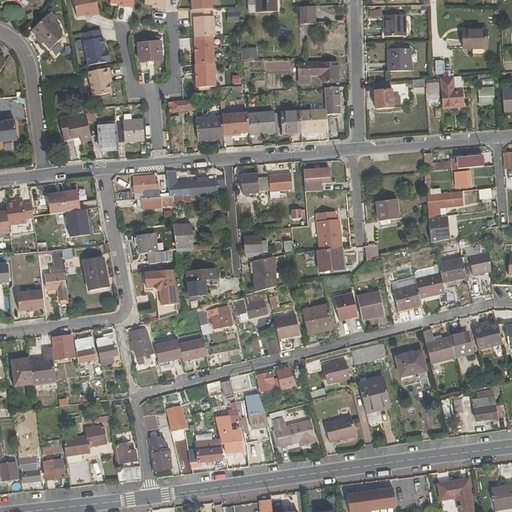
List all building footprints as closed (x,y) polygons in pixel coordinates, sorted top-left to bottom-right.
[(91,17),(99,16),(96,0),(73,0),(77,19),(91,16),(91,17)] [(125,8),(134,9),(134,0),(110,0),(110,5),(125,6),(125,8)] [(157,9),(166,10),(166,0),(145,0),(144,6),(158,8),(157,9)] [(190,0),(192,12),(211,11),(210,0),(190,0)] [(275,0),(255,0),(257,13),(276,12),(275,0)] [(315,24),(315,7),(298,8),(298,25),(315,24)] [(227,22),(239,22),(238,9),(227,9),(227,22)] [(214,38),(212,11),(211,11),(192,12),(190,12),(191,20),(193,20),(194,39),(212,38),(214,38)] [(405,36),(404,16),(384,17),(384,37),(405,36)] [(62,32),(47,17),(31,32),(50,51),(62,38),(62,32)] [(462,49),(486,49),(486,30),(462,30),(462,49)] [(101,31),(84,34),(85,42),(84,42),(88,67),(110,63),(108,52),(105,52),(104,48),(105,48),(103,39),(102,39),(101,31)] [(213,65),(212,38),(194,39),(191,39),(192,48),(194,48),(195,66),(213,65)] [(160,41),(138,44),(140,62),(162,60),(160,41)] [(242,59),(258,59),(257,47),(242,47),(242,59)] [(387,71),(411,70),(410,50),(386,51),(387,71)] [(442,77),(450,77),(450,72),(454,72),(454,61),(434,62),(435,74),(442,74),(442,77)] [(321,76),(322,84),(338,84),(338,62),(297,64),(297,77),(321,76)] [(215,87),(213,65),(195,66),(193,66),(193,74),(195,74),(196,88),(215,87)] [(109,69),(88,73),(93,98),(112,94),(110,83),(109,77),(111,77),(109,69)] [(412,88),(425,88),(425,85),(425,80),(411,81),(412,88)] [(442,109),(462,108),(461,89),(449,89),(448,82),(440,82),(442,109)] [(377,92),(373,93),(374,109),(392,107),(392,92),(391,83),(376,84),(377,92)] [(425,88),(426,98),(439,97),(438,84),(425,85),(425,88)] [(491,84),(480,84),(481,97),(486,97),(486,102),(493,101),(491,84)] [(339,113),(338,88),(324,89),(326,110),(326,115),(339,113)] [(511,89),(503,90),(504,113),(511,112),(511,89)] [(182,101),(167,102),(169,113),(195,111),(194,100),(182,101)] [(327,130),(326,115),(326,110),(299,112),(301,133),(327,130)] [(282,135),(301,134),(301,133),(299,112),(280,114),(282,135)] [(273,113),(248,115),(250,134),(250,135),(275,134),(273,113)] [(81,143),(91,141),(86,114),(59,119),(63,140),(79,137),(81,143)] [(248,115),(222,117),(224,138),(232,137),(232,135),(240,135),(250,134),(248,115)] [(196,120),(197,142),(224,139),(224,138),(222,117),(196,120)] [(14,120),(0,121),(0,142),(16,140),(14,120)] [(118,143),(144,141),(142,120),(116,122),(116,125),(118,143)] [(100,152),(119,151),(118,143),(116,125),(98,127),(100,152)] [(511,168),(511,151),(503,152),(504,169),(511,168)] [(425,156),(426,172),(428,172),(483,167),(483,157),(451,159),(451,164),(432,165),(431,156),(425,156)] [(329,169),(302,171),(304,192),(317,191),(317,183),(330,183),(329,169)] [(175,172),(166,173),(168,189),(169,197),(196,195),(217,194),(215,180),(206,181),(205,179),(198,179),(198,182),(188,182),(189,191),(177,192),(175,172)] [(426,172),(424,173),(426,196),(440,195),(440,190),(430,190),(428,172),(426,172)] [(471,188),(470,172),(454,173),(456,189),(471,188)] [(144,194),(144,199),(149,199),(159,198),(158,186),(155,186),(154,175),(147,176),(133,178),(134,195),(144,194)] [(257,178),(257,175),(241,176),(242,194),(258,193),(257,178)] [(289,175),(279,176),(280,191),(290,190),(289,175)] [(280,191),(279,176),(270,177),(271,192),(271,198),(281,198),(280,191)] [(270,177),(257,178),(258,193),(271,192),(270,177)] [(491,199),(490,190),(478,191),(479,201),(491,199)] [(79,191),(64,193),(66,213),(67,213),(81,211),(79,191)] [(49,194),(51,215),(66,213),(64,193),(49,194)] [(426,196),(428,218),(438,217),(437,209),(462,207),(460,193),(440,195),(426,196)] [(196,201),(196,195),(169,197),(163,198),(159,198),(149,199),(149,207),(165,206),(165,203),(196,201)] [(396,200),(376,202),(378,221),(398,219),(396,200)] [(15,202),(6,203),(6,209),(9,226),(27,223),(26,219),(33,218),(33,217),(33,211),(32,204),(25,205),(24,203),(15,204),(15,202)] [(9,226),(6,209),(0,209),(0,234),(9,233),(9,226)] [(87,210),(81,211),(67,213),(70,238),(90,235),(94,233),(93,227),(89,226),(87,210)] [(292,219),(301,218),(300,210),(291,210),(292,219)] [(320,251),(341,249),(339,221),(336,221),(336,214),(317,216),(320,251)] [(438,217),(428,218),(430,243),(433,243),(447,239),(444,216),(438,217)] [(189,225),(173,227),(176,252),(211,249),(210,245),(191,246),(189,225)] [(157,252),(155,233),(137,235),(139,253),(148,253),(150,263),(161,262),(160,251),(157,252)] [(245,258),(253,257),(253,254),(266,253),(266,241),(260,241),(260,236),(244,237),(245,258)] [(284,242),(285,255),(292,254),(291,241),(284,242)] [(37,244),(38,253),(47,252),(46,243),(37,244)] [(376,246),(365,247),(366,261),(378,258),(376,246)] [(320,251),(316,251),(318,273),(343,270),(341,249),(320,251)] [(54,260),(64,259),(62,250),(53,251),(54,260)] [(472,276),(494,271),(492,251),(468,257),(472,276)] [(274,258),(252,263),(255,292),(266,289),(275,286),(274,258)] [(438,264),(440,274),(443,285),(466,279),(461,258),(438,264)] [(88,290),(108,287),(104,259),(83,263),(88,290)] [(0,283),(9,283),(8,265),(0,265),(0,283)] [(216,268),(185,272),(187,283),(206,281),(217,279),(216,268)] [(172,270),(144,272),(146,288),(154,287),(159,291),(160,306),(175,305),(172,270)] [(64,273),(45,275),(47,291),(58,290),(60,305),(67,303),(65,285),(64,273)] [(440,274),(415,280),(416,285),(419,298),(444,292),(443,285),(440,274)] [(294,280),(290,282),(292,291),(312,287),(313,290),(321,288),(319,278),(294,280)] [(207,296),(206,281),(187,283),(188,298),(207,296)] [(398,312),(421,306),(419,298),(416,285),(393,290),(398,312)] [(448,290),(448,301),(456,301),(456,290),(448,290)] [(44,308),(42,291),(17,293),(19,311),(44,308)] [(356,296),(362,321),(383,316),(377,291),(356,296)] [(291,304),(288,294),(277,296),(280,306),(291,304)] [(352,294),(334,299),(339,321),(357,317),(352,294)] [(248,318),(267,314),(263,300),(245,304),(243,300),(234,302),(237,316),(247,314),(248,318)] [(307,335),(331,330),(326,304),(302,309),(307,335)] [(211,317),(213,329),(232,325),(228,307),(217,310),(218,315),(211,317)] [(273,320),(277,340),(295,336),(291,316),(273,320)] [(138,327),(130,329),(136,358),(156,354),(154,344),(150,323),(138,327)] [(472,329),(477,349),(501,344),(496,324),(488,326),(479,328),(472,329)] [(420,334),(428,365),(455,359),(450,338),(431,342),(428,332),(420,334)] [(450,338),(455,359),(473,354),(468,332),(449,336),(450,338)] [(104,339),(96,340),(99,360),(117,357),(113,334),(103,336),(104,339)] [(53,349),(51,350),(53,360),(74,357),(71,336),(52,338),(53,349)] [(182,357),(183,361),(206,356),(203,339),(179,344),(182,357)] [(73,341),(76,364),(94,361),(92,343),(82,344),(81,340),(73,341)] [(154,344),(156,354),(157,358),(158,362),(168,360),(182,357),(179,344),(178,340),(154,344)] [(267,342),(270,355),(280,352),(277,340),(267,342)] [(354,365),(386,357),(383,344),(350,352),(354,365)] [(32,383),(55,380),(53,360),(51,350),(42,351),(43,361),(29,362),(32,383)] [(426,372),(421,351),(394,358),(399,378),(426,372)] [(14,387),(32,385),(32,383),(29,362),(28,359),(11,360),(14,387)] [(159,366),(159,369),(169,367),(168,360),(158,362),(159,366)] [(309,375),(319,371),(315,360),(305,364),(309,375)] [(349,379),(345,360),(322,365),(326,384),(349,379)] [(295,378),(305,375),(302,361),(297,362),(299,371),(294,372),(295,378)] [(261,392),(281,388),(281,390),(296,386),(289,369),(277,372),(279,380),(274,381),(272,373),(257,377),(261,392)] [(401,379),(403,386),(419,382),(417,375),(401,379)] [(233,381),(235,391),(251,388),(249,378),(233,381)] [(358,383),(366,414),(390,408),(382,378),(358,383)] [(224,398),(233,395),(230,382),(220,384),(224,398)] [(107,401),(122,399),(121,394),(115,394),(113,384),(108,385),(109,393),(106,394),(107,401)] [(312,398),(326,395),(324,388),(311,392),(312,398)] [(204,411),(212,409),(208,396),(200,398),(204,411)] [(475,422),(503,418),(502,406),(495,407),(493,397),(472,400),(475,422)] [(250,429),(267,427),(264,415),(260,398),(246,399),(250,429)] [(455,415),(462,414),(460,401),(454,402),(455,415)] [(184,430),(180,409),(167,413),(172,432),(184,430)] [(232,423),(240,422),(237,410),(229,412),(232,423)] [(156,430),(169,428),(166,414),(154,416),(156,430)] [(143,417),(145,432),(156,430),(154,416),(143,417)] [(328,443),(354,436),(349,417),(323,423),(328,443)] [(303,441),(305,445),(315,442),(310,421),(284,427),(282,418),(272,420),(274,430),(273,430),(275,438),(278,437),(281,447),(298,443),(303,441)] [(109,426),(111,436),(119,434),(117,425),(109,426)] [(242,453),(239,431),(230,432),(229,425),(222,426),(225,455),(242,453)] [(86,436),(87,447),(105,444),(102,427),(85,430),(86,436)] [(62,439),(64,456),(88,453),(87,447),(86,436),(62,439)] [(161,442),(161,440),(150,441),(154,473),(172,469),(169,451),(166,452),(164,442),(161,442)] [(188,450),(189,464),(221,460),(219,441),(195,443),(196,449),(188,450)] [(42,448),(42,456),(61,454),(60,446),(54,447),(53,442),(46,443),(46,448),(42,448)] [(112,446),(115,466),(137,462),(135,450),(128,451),(127,444),(112,446)] [(41,462),(44,481),(64,479),(62,460),(41,462)] [(65,463),(68,489),(93,486),(89,460),(65,463)] [(0,466),(2,482),(17,480),(15,463),(0,464),(0,466)] [(23,484),(39,481),(37,470),(36,471),(35,464),(20,465),(23,484)] [(116,470),(118,484),(140,481),(141,473),(140,466),(116,470)] [(474,511),(470,484),(461,486),(460,482),(438,486),(440,502),(456,500),(458,507),(459,507),(459,511),(474,511)] [(33,484),(34,492),(45,491),(44,483),(33,484)] [(511,486),(491,490),(495,511),(511,509),(511,486)] [(348,496),(349,511),(367,511),(396,508),(393,489),(348,496)] [(261,511),(272,511),(271,500),(260,501),(261,511)]
